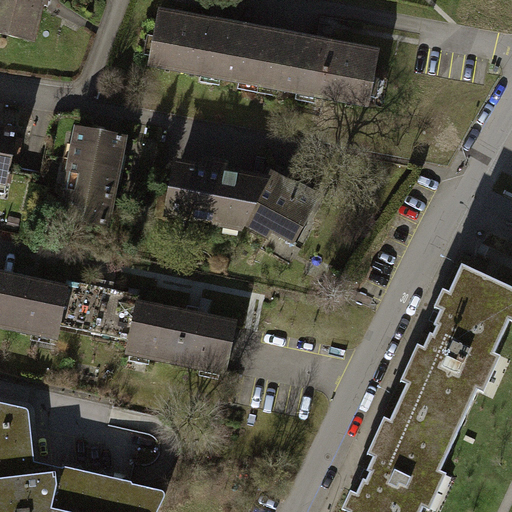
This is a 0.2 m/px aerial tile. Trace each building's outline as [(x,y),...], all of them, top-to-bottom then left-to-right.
[(0,0),(0,36),(27,43),(36,5),(41,7),(42,0),(0,0)] [(268,30),(155,10),(145,67),(257,87),(268,30)] [(375,50),(268,30),(257,87),(365,107),(375,50)] [(72,127),(66,159),(116,169),(122,137),(72,127)] [(11,131),(0,129),(0,183),(2,184),(11,131)] [(66,159),(60,191),(110,201),(116,169),(66,159)] [(261,179),(174,163),(164,217),(236,229),(238,224),(261,179)] [(265,171),(261,179),(238,224),(263,237),(267,230),(289,242),(313,195),(265,171)] [(60,191),(55,219),(105,228),(110,201),(60,191)] [(511,289),(457,265),(393,402),(458,431),(511,312),(511,289)] [(71,290),(0,275),(0,328),(60,341),(63,329),(71,290)] [(71,290),(63,329),(100,337),(109,291),(72,283),(71,290)] [(109,291),(100,337),(133,343),(141,304),(143,298),(109,291)] [(240,325),(141,304),(133,343),(130,357),(229,377),(240,325)] [(0,402),(0,511),(156,511),(166,493),(34,461),(29,413),(26,409),(0,402)] [(393,402),(343,511),(420,511),(458,431),(393,402)] [(39,454),(51,453),(50,431),(38,431),(39,454)]
